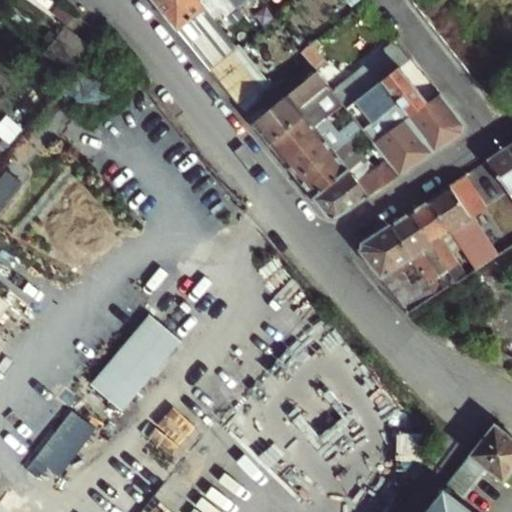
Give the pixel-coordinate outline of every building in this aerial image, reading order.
[(154,0),(191,43),(213,26),(215,29),(208,35),(211,39),(196,50),(214,71),(217,69),(239,51),(218,24),(199,0),(154,0)] [(230,0),(199,0),(213,0),(227,17),(230,20),(240,12),(230,0)] [(213,0),(199,0),(218,24),(227,17),(213,0)] [(67,66),(87,48),(71,30),(51,48),(67,66)] [(341,99),(399,38),(334,90),(339,97),(341,99)] [(399,38),(341,99),(348,108),(349,109),(403,66),(414,58),(399,38)] [(239,51),(217,69),(234,86),(256,69),(241,50),(239,51)] [(431,103),(403,66),(349,109),(361,124),(363,127),(378,145),(431,103)] [(286,159),(330,123),(320,112),(314,105),(329,93),(335,100),(339,97),(334,90),(317,70),(254,121),(286,159)] [(314,105),(320,112),(335,100),(329,93),(314,105)] [(401,175),(465,133),(466,122),(443,94),(431,103),(378,145),(388,158),(401,175)] [(337,131),(330,123),(286,159),(301,179),(346,141),(352,137),(363,127),(361,124),(331,147),(326,140),(337,131)] [(360,146),(352,137),(346,141),(354,151),(360,146)] [(354,151),(346,141),(301,179),(315,197),(349,169),(367,154),(360,146),(354,151)] [(511,150),(509,146),(490,159),(511,193),(511,150)] [(339,215),(401,175),(388,158),(359,181),(349,169),(315,197),(331,216),(339,215)] [(482,200),(466,175),(452,184),(468,210),(482,200)] [(452,184),(431,198),(471,255),(489,243),(468,210),(452,184)] [(471,255),(431,198),(412,211),(450,268),(462,261),(471,255)] [(450,268),(412,211),(392,224),(438,292),(447,286),(449,285),(441,274),(450,268)] [(438,292),(392,224),(365,241),(362,250),(384,277),(400,267),(413,285),(399,295),(411,309),(438,292)] [(496,253),(511,243),(511,232),(492,246),(496,253)] [(458,279),(469,271),(462,261),(450,268),(458,279)] [(0,326),(25,296),(0,275),(0,326)] [(154,310),(96,381),(131,409),(188,338),(154,310)] [(511,476),(511,436),(496,424),(446,489),(457,498),(460,494),(465,498),(477,483),(472,479),(484,463),(507,482),(511,476)] [(475,511),(457,498),(446,489),(428,511),(475,511)]
